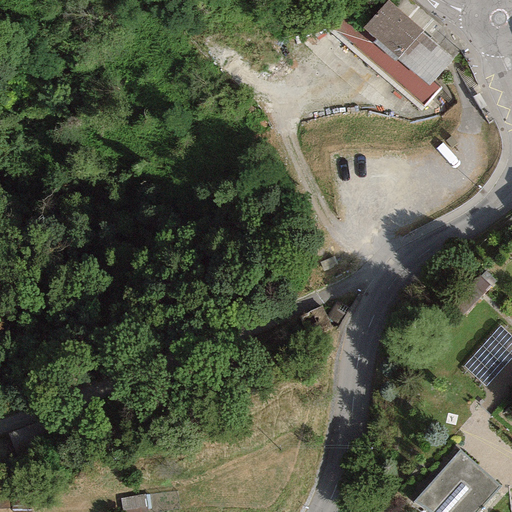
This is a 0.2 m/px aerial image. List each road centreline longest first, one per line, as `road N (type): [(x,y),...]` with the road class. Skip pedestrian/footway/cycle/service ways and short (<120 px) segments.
road 1 (track): [(407,267),(382,266),(0,424)]
road 2 (tertiary): [(323,511),(340,460),(349,365),(365,322),(407,267),(511,192)]
